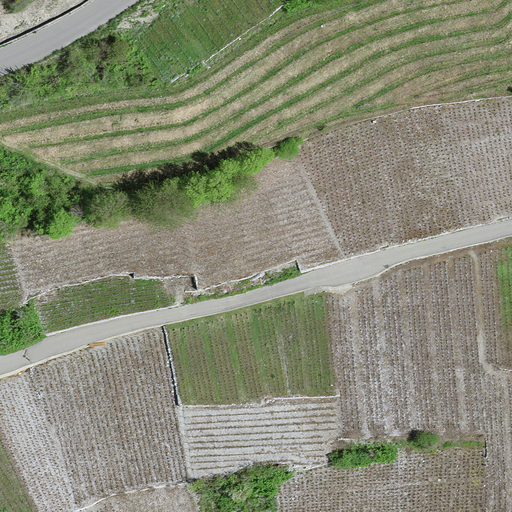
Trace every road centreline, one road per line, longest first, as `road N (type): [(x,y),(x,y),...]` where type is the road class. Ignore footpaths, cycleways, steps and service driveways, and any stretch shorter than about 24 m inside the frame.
road 1 (residential): [(0,373),(91,338),(511,229)]
road 2 (unclassified): [(0,62),(118,0)]
